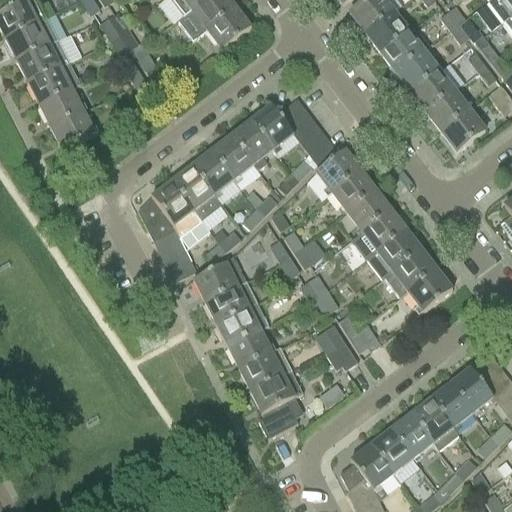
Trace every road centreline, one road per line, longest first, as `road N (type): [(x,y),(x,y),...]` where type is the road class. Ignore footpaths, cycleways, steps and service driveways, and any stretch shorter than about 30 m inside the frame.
road 1 (residential): [(175,339),(109,200),(117,183),(308,39)]
road 2 (residential): [(326,511),(307,465),(315,448),(511,301)]
road 3 (residential): [(441,211),(308,39)]
